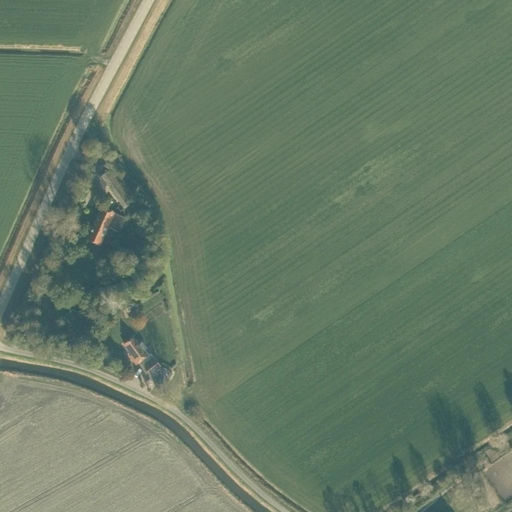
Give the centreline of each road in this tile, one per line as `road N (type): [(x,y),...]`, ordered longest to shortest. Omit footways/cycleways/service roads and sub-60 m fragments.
road 1 (tertiary): [(0,308),(146,0)]
road 2 (unclassified): [(0,346),(133,388),(186,421),(285,511)]
